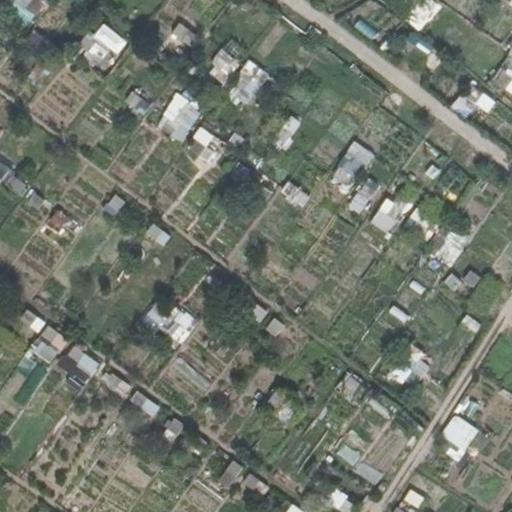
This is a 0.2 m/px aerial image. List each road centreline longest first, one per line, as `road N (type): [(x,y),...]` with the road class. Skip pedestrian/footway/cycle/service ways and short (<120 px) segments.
road 1 (track): [(295,0),(511,162)]
road 2 (track): [(377,511),(511,309)]
